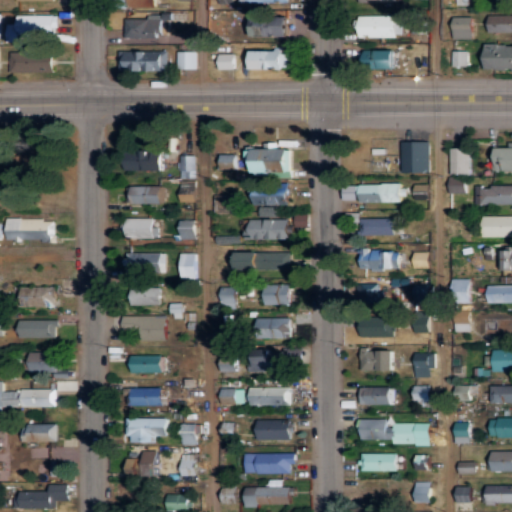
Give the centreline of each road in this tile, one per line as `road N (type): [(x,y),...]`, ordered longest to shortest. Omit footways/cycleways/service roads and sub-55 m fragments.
road 1 (residential): [(441,0),(452,511)]
road 2 (secondary): [(511,98),(0,101)]
road 3 (residential): [(93,511),(90,0)]
road 4 (residential): [(328,511),(324,97)]
road 5 (residential): [(197,99),(214,511)]
